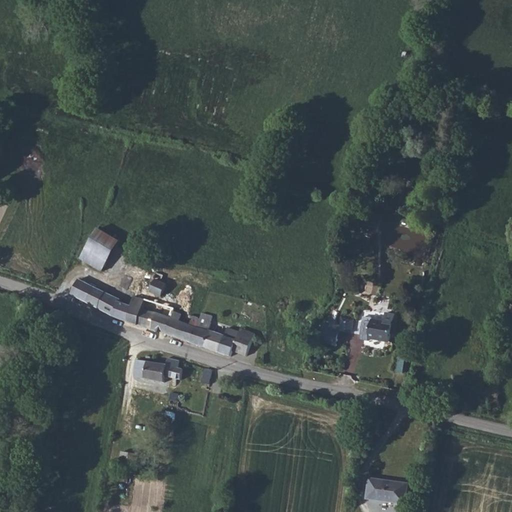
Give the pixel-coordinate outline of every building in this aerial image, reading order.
[(370,212),(368,224),(377,225),(379,213),(370,212)] [(113,247),(90,238),(77,270),(101,279),(113,247)] [(162,291),(166,280),(155,275),(150,287),(162,291)] [(80,280),(73,297),(81,300),(99,309),(105,291),(80,280)] [(105,291),(99,309),(119,318),(128,321),(134,306),(118,300),(119,297),(105,291)] [(134,306),(128,321),(149,328),(158,302),(137,295),(134,306)] [(167,334),(192,342),(198,323),(203,309),(177,301),(175,307),(167,334)] [(149,328),(167,334),(175,307),(158,302),(149,328)] [(362,318),(358,335),(366,336),(366,339),(387,343),(391,324),(362,318)] [(336,319),(335,331),(349,332),(350,320),(336,319)] [(198,323),(192,342),(205,346),(231,354),(232,348),(235,337),(225,333),(198,323)] [(235,337),(232,348),(248,352),(254,332),(239,327),(228,324),(225,333),(235,337)] [(239,327),(254,332),(255,327),(240,324),(239,327)] [(320,343),(319,346),(334,348),(335,331),(325,331),(323,337),(320,343)] [(395,357),(393,372),(400,373),(403,358),(395,357)] [(184,362),(174,359),(173,365),(141,358),(138,377),(174,387),(175,382),(186,383),(188,367),(183,366),(184,362)] [(167,473),(170,457),(127,450),(125,466),(167,473)] [(163,498),(165,483),(123,475),(121,490),(163,498)] [(410,487),(373,481),(368,502),(408,510),(410,487)] [(118,500),(116,511),(159,511),(160,508),(118,500)]
